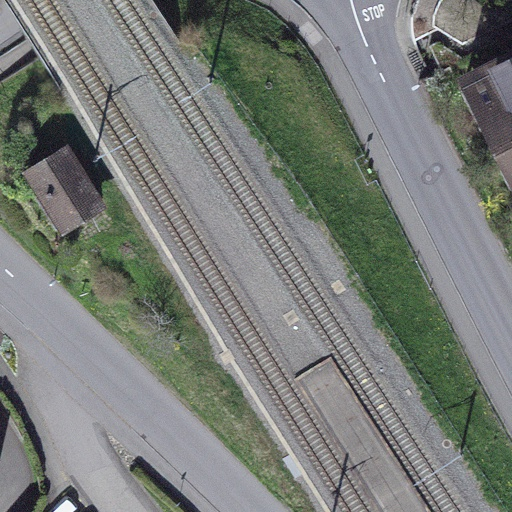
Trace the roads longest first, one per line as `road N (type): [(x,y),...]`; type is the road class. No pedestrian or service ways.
road 1 (residential): [(349,0),(511,338)]
road 2 (residential): [(0,264),(256,511)]
